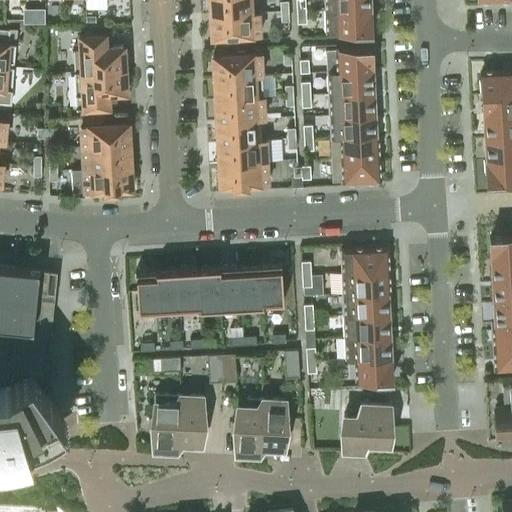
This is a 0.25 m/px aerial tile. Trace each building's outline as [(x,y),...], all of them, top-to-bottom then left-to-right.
[(250,10),(249,0),(209,0),(210,13),(250,11),(250,10)] [(279,0),(280,9),(288,9),(287,0),(279,0)] [(295,0),(296,9),(305,9),(304,0),(295,0)] [(323,0),(324,8),(370,7),(369,0),(323,0)] [(371,29),(370,7),(324,8),(325,31),(371,29)] [(250,11),(210,13),(211,36),(259,33),(258,9),(250,10),(250,11)] [(289,19),(288,9),(280,9),(280,19),(289,19)] [(306,21),(305,9),(296,9),(297,22),(306,21)] [(0,63),(13,65),(15,41),(8,40),(9,27),(0,26),(0,63)] [(73,70),(125,67),(124,43),(105,44),(104,31),(79,33),(79,46),(72,46),(73,70)] [(371,45),(335,47),(336,69),(326,69),(326,70),(372,68),(371,45)] [(213,75),(262,73),(260,50),(212,53),(213,75)] [(291,61),(290,51),(282,52),(283,62),(291,61)] [(299,71),(309,71),(308,57),(299,58),(299,71)] [(12,89),(13,65),(0,63),(0,100),(3,101),(4,88),(12,89)] [(126,91),(125,67),(73,70),(75,107),(109,105),(108,92),(126,91)] [(326,70),(327,91),(373,89),(373,88),(376,88),(375,75),(373,75),(372,68),(326,70)] [(481,92),(482,93),(511,91),(511,68),(480,70),(481,79),(478,79),(479,92),(481,92)] [(215,97),(263,94),(262,73),(213,75),(215,97)] [(301,93),(310,92),(309,80),(300,80),(301,93)] [(284,83),(284,93),(293,93),(292,83),(284,83)] [(327,91),(328,113),(374,111),(373,89),(327,91)] [(511,91),(482,93),(483,114),(511,112),(511,91)] [(310,105),(310,92),(301,93),(301,105),(310,105)] [(293,93),(284,93),(285,103),(293,103),(293,93)] [(256,116),(256,117),(264,117),(263,94),(215,97),(216,118),(256,116)] [(328,113),(329,135),(376,132),(374,111),(328,113)] [(511,112),(483,114),(484,136),(511,134),(511,112)] [(257,138),(257,137),(256,117),(256,116),(216,118),(217,140),(257,138)] [(81,145),(129,143),(128,120),(80,123),(81,145)] [(303,136),(312,136),(311,123),(302,123),(303,136)] [(45,136),(44,126),(36,126),(36,136),(45,136)] [(53,126),(44,126),(45,136),(53,136),(53,126)] [(286,126),(287,136),(295,136),(294,126),(286,126)] [(329,135),(330,156),(377,154),(376,132),(329,135)] [(511,156),(511,134),(484,136),(485,157),(511,156)] [(217,140),(218,162),(266,159),(265,136),(257,137),(257,138),(217,140)] [(295,136),(287,136),(287,146),(295,146),(295,136)] [(313,148),(312,136),(303,136),(304,148),(313,148)] [(81,145),(82,167),(130,164),(129,143),(81,145)] [(32,153),(32,164),(41,164),(41,154),(32,153)] [(377,155),(377,154),(330,156),(332,179),(378,176),(377,168),(380,168),(379,155),(377,155)] [(484,172),(486,171),(486,180),(511,178),(511,156),(485,157),(485,158),(483,158),(484,172)] [(48,158),(48,168),(57,168),(57,158),(48,158)] [(266,159),(218,162),(219,184),(268,181),(266,159)] [(301,177),(310,177),(309,163),(300,164),(301,174),(301,177)] [(40,174),(41,164),(32,164),(33,174),(40,174)] [(130,164),(82,167),(84,189),(132,187),(130,164)] [(301,174),(300,164),(292,164),(293,175),(301,174)] [(57,178),(57,168),(48,168),(48,178),(57,178)] [(511,233),(489,235),(490,257),(511,256),(511,233)] [(385,245),(339,248),(340,270),(386,268),(385,245)] [(511,256),(490,257),(491,279),(511,277),(511,256)] [(301,272),(310,272),(310,259),(300,260),(301,272)] [(280,260),(259,261),(261,302),(283,300),(280,260)] [(241,303),(261,302),(259,261),(238,263),(241,303)] [(0,263),(0,443),(3,444),(9,443),(15,442),(22,440),(28,438),(33,437),(38,435),(43,433),(48,430),(45,424),(63,415),(45,390),(56,269),(0,263)] [(238,263),(218,264),(220,304),(241,303),(238,263)] [(218,264),(198,265),(200,305),(220,304),(218,264)] [(198,265),(177,266),(180,307),(200,305),(198,265)] [(177,266),(157,268),(159,308),(180,307),(177,266)] [(138,309),(159,308),(157,268),(135,269),(138,309)] [(341,292),(387,290),(386,268),(340,270),(341,292)] [(311,284),(310,272),(301,272),(302,285),(311,284)] [(511,277),(491,279),(492,300),(511,299),(511,277)] [(388,311),(387,290),(341,292),(342,314),(388,311)] [(511,299),(492,300),(494,322),(511,320),(511,299)] [(303,315),(313,315),(312,302),(303,303),(303,315)] [(343,335),(390,333),(388,311),(342,314),(343,335)] [(313,315),(303,315),(304,328),(313,327),(313,315)] [(511,320),(494,322),(495,343),(511,342),(511,320)] [(285,340),(284,331),(272,332),(272,341),(285,340)] [(255,333),(243,334),(243,343),(256,342),(255,333)] [(390,334),(390,333),(343,335),(344,357),(391,354),(390,347),(393,347),(392,333),(390,334)] [(243,343),(243,334),(230,335),(231,343),(243,343)] [(190,346),(202,345),(202,336),(189,337),(190,346)] [(214,336),(202,336),(202,345),(215,344),(214,336)] [(182,346),(182,338),(169,338),(169,347),(182,346)] [(140,340),(141,349),(154,348),(153,339),(140,340)] [(511,342),(495,343),(495,344),(492,344),(493,358),(496,357),(496,366),(511,364),(511,342)] [(305,346),(306,358),(315,358),(314,345),(305,346)] [(283,348),(285,376),(299,375),(297,347),(283,348)] [(234,351),(220,352),(222,380),(236,379),(234,351)] [(207,353),(209,381),(222,380),(220,352),(207,353)] [(355,378),(392,377),(391,354),(344,357),(354,357),(355,378)] [(151,356),(152,370),(180,368),(179,355),(151,356)] [(316,370),(315,358),(306,358),(306,371),(316,370)] [(511,380),(502,381),(503,406),(494,406),(496,435),(511,434),(511,436),(511,380)] [(152,429),(151,447),(176,448),(179,392),(154,391),(153,416),(148,416),(148,420),(148,428),(152,429)] [(204,393),(179,392),(176,448),(177,448),(178,440),(201,441),(202,424),(207,424),(207,416),(208,411),(203,411),(204,393)] [(235,432),(234,451),(259,452),(261,396),(237,395),(235,420),(231,419),(230,432),(235,432)] [(286,397),(261,396),(259,452),(260,452),(260,444),(284,445),(285,428),(289,428),(290,420),(290,415),(285,415),(286,397)] [(342,446),(363,447),(363,439),(388,440),(389,422),(386,422),(387,402),(360,401),(360,413),(343,412),(342,446)] [(511,511),(511,498),(502,500),(503,511),(511,511)]
